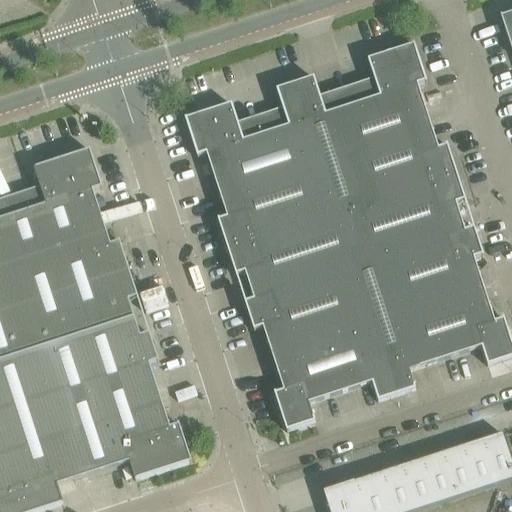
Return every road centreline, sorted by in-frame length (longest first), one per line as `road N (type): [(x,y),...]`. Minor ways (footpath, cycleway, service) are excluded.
road 1 (unclassified): [(241,478),(114,76)]
road 2 (unclassified): [(241,478),(511,385)]
road 3 (unclassified): [(114,76),(349,0)]
